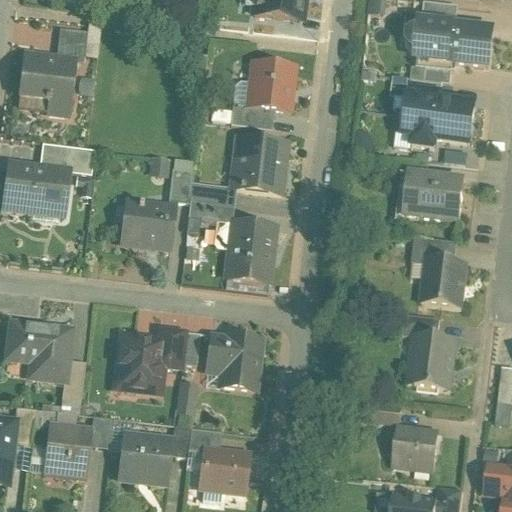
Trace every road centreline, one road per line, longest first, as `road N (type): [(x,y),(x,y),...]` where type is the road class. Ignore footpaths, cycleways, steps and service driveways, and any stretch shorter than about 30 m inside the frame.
road 1 (residential): [(303,323),(342,0)]
road 2 (residential): [(303,323),(0,287)]
road 3 (residential): [(283,511),(303,323)]
